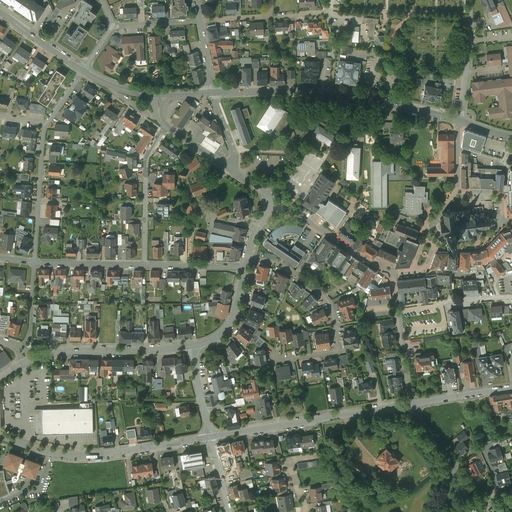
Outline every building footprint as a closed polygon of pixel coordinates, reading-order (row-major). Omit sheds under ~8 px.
[(1,0),(15,10),(36,25),(47,10),(34,0),(1,0)] [(74,0),(59,0),(58,1),(59,4),(56,7),(62,11),(63,8),(76,3),(74,0)] [(85,0),(79,9),(81,10),(74,19),(80,23),(84,26),(88,19),(92,21),(97,14),(90,10),(93,5),(85,0)] [(184,0),(175,0),(175,5),(173,5),(173,14),(187,14),(186,2),(185,2),(184,0)] [(492,0),(480,0),(485,12),(490,10),(496,8),(492,0)] [(234,3),(226,4),(227,13),(237,13),(236,9),(236,3),(234,3)] [(506,11),(504,12),(501,6),(499,3),(496,4),(497,7),(496,8),(490,10),(490,11),(491,11),(492,15),(499,12),(503,21),(505,25),(511,22),(507,11),(506,11)] [(165,5),(152,6),(153,16),(158,16),(158,15),(165,15),(165,5)] [(56,7),(46,24),(51,27),(62,11),(56,7)] [(137,7),(124,8),(125,18),(137,17),(137,7)] [(499,12),(492,15),(496,24),(503,21),(499,12)] [(384,36),(378,35),(377,36),(375,34),(375,23),(378,24),(379,19),(364,17),(364,22),(369,23),(368,35),(375,40),(374,40),(377,46),(383,46),(385,44),(385,39),(384,36)] [(282,22),(275,22),(275,31),(281,31),(281,30),(288,30),(287,24),(287,21),(282,21),(282,22)] [(323,22),(307,23),(308,32),(312,31),(312,33),(317,33),(317,31),(323,31),(323,22)] [(80,23),(72,34),(68,30),(63,37),(77,47),(82,41),(81,40),(89,29),(84,26),(80,23)] [(263,23),(250,24),(251,34),(263,34),(264,33),(263,29),(263,23)] [(216,24),(207,26),(208,29),(207,29),(209,40),(225,37),(229,36),(227,26),(219,28),(220,32),(218,33),(216,24)] [(185,30),(170,31),(171,41),(171,44),(179,43),(179,40),(185,39),(185,40),(186,40),(185,30)] [(122,37),(122,38),(120,38),(119,38),(117,35),(113,36),(111,38),(111,42),(109,45),(106,48),(107,49),(106,51),(104,50),(98,59),(99,59),(98,61),(100,63),(99,65),(101,66),(100,68),(105,71),(106,69),(110,72),(114,66),(110,63),(113,59),(117,62),(121,56),(117,53),(119,51),(117,50),(119,47),(122,47),(122,49),(125,49),(125,54),(132,53),(132,48),(136,48),(137,60),(145,60),(144,48),(143,35),(131,36),(127,37),(127,36),(122,37)] [(160,36),(150,36),(151,59),(155,59),(158,59),(158,58),(161,58),(161,51),(162,51),(162,44),(161,44),(160,36)] [(15,43),(5,37),(2,42),(0,44),(9,51),(15,43)] [(220,41),(210,43),(212,55),(222,53),(221,47),(220,41)] [(174,46),(170,47),(169,43),(165,44),(167,55),(175,54),(174,46)] [(314,43),(299,44),(299,52),(308,51),(308,52),(311,52),(315,51),(314,43)] [(511,45),(510,45),(510,46),(507,46),(508,46),(504,47),(505,59),(501,59),(501,62),(509,61),(510,66),(508,67),(508,69),(510,69),(511,78),(501,79),(501,78),(496,79),(496,80),(492,80),(492,79),(487,80),(487,81),(483,81),(483,80),(473,81),(473,83),(471,83),(472,87),(471,87),(471,91),(472,91),(473,96),(475,96),(475,102),(478,102),(478,103),(482,102),(482,101),(485,101),(485,95),(487,95),(486,94),(490,94),(490,95),(494,94),(494,93),(497,93),(497,92),(498,92),(499,96),(497,97),(498,100),(499,100),(500,106),(488,107),(489,110),(487,111),(488,115),(489,115),(489,117),(501,116),(501,118),(506,117),(506,118),(510,118),(510,117),(511,116),(511,98),(511,94),(511,95),(511,90),(511,45)] [(30,54),(20,46),(13,56),(14,56),(14,55),(20,58),(19,59),(24,63),(30,54)] [(191,54),(187,54),(187,55),(190,66),(195,65),(201,64),(198,52),(191,54)] [(500,53),(486,54),(488,65),(499,64),(498,63),(501,62),(501,64),(502,64),(501,62),(501,59),(500,53)] [(45,63),(35,57),(30,65),(34,67),(40,71),(45,63)] [(222,57),(213,59),(216,71),(224,69),(222,57)] [(315,61),(305,61),(304,71),(302,70),(301,80),(305,81),(306,80),(309,80),(309,81),(309,80),(312,80),(312,81),(313,81),(317,82),(317,74),(318,74),(318,72),(319,72),(319,62),(315,61)] [(355,63),(343,61),(343,62),(339,61),(339,65),(337,77),(337,81),(340,82),(353,83),(357,84),(357,80),(359,67),(359,64),(355,63)] [(249,69),(244,69),(245,84),(254,84),(253,71),(253,68),(252,62),(248,62),(249,69)] [(202,69),(195,70),(195,65),(190,66),(191,71),(192,71),(195,83),(204,82),(202,69)] [(279,67),(271,67),(271,84),(285,84),(284,74),(279,75),(279,67)] [(24,69),(19,76),(22,78),(27,71),(24,69)] [(48,85),(38,99),(47,106),(57,91),(56,91),(66,76),(57,69),(47,84),(46,83),(45,84),(48,85)] [(267,72),(257,72),(258,84),(268,84),(267,72)] [(435,87),(425,85),(423,98),(428,99),(435,100),(440,100),(440,96),(441,96),(442,92),(441,92),(442,88),(440,87),(441,83),(435,82),(435,87)] [(98,91),(87,84),(81,92),(87,96),(92,99),(98,91)] [(76,95),(73,100),(74,101),(69,109),(67,108),(64,113),(74,120),(77,116),(80,117),(86,108),(84,107),(87,102),(76,95)] [(8,99),(0,97),(0,107),(7,108),(8,99)] [(28,100),(16,98),(15,109),(20,110),(20,108),(27,109),(28,100)] [(185,101),(179,111),(177,109),(173,115),(175,116),(172,121),(182,128),(186,123),(190,122),(189,118),(196,108),(185,101)] [(285,110),(272,102),(257,125),(270,133),(278,138),(285,127),(293,115),(285,110)] [(40,105),(31,103),(29,112),(45,115),(46,109),(46,108),(40,105)] [(231,109),(238,129),(236,129),(240,140),(241,139),(243,144),(252,141),(244,119),(250,116),(247,108),(241,110),(239,106),(231,109)] [(108,108),(107,108),(107,109),(102,117),(102,116),(108,120),(108,121),(112,124),(118,115),(117,115),(111,111),(108,108)] [(139,119),(128,111),(127,111),(122,119),(125,121),(126,122),(124,124),(127,126),(129,124),(134,127),(139,119)] [(211,120),(204,116),(199,124),(206,128),(211,120)] [(122,119),(114,131),(119,134),(125,126),(122,124),(125,121),(122,119)] [(216,119),(211,120),(206,128),(203,133),(205,134),(214,140),(219,143),(220,144),(222,144),(224,143),(224,141),(222,134),(219,126),(216,119)] [(342,135),(321,121),(312,134),(333,147),(342,135)] [(156,131),(144,122),(139,130),(145,135),(151,139),(156,131)] [(69,126),(55,125),(55,134),(64,135),(64,136),(68,136),(69,126)] [(17,128),(5,126),(3,136),(8,137),(9,136),(15,137),(17,128)] [(394,129),(391,129),(390,132),(390,142),(388,142),(388,147),(400,147),(400,141),(403,141),(403,137),(403,132),(400,132),(400,128),(394,129)] [(29,130),(24,129),(23,135),(22,140),(28,141),(26,149),(34,150),(35,147),(34,147),(35,140),(36,140),(37,134),(36,134),(37,131),(29,129),(29,130)] [(464,132),(463,133),(462,147),(480,153),(486,136),(468,130),(467,130),(465,131),(464,132)] [(214,140),(205,134),(199,143),(213,152),(219,143),(214,140)] [(453,134),(439,134),(438,134),(438,135),(438,143),(438,144),(441,144),(441,167),(427,167),(427,174),(426,173),(425,175),(427,175),(427,176),(454,175),(454,167),(454,143),(454,134),(453,134)] [(145,135),(135,148),(135,149),(137,150),(141,153),(151,139),(145,135)] [(174,144),(171,142),(171,143),(164,139),(159,146),(163,149),(171,155),(171,154),(175,157),(181,150),(173,145),(174,144)] [(61,146),(51,145),(50,154),(57,154),(60,154),(61,146)] [(360,147),(348,146),(346,178),(359,179),(360,147)] [(114,152),(107,150),(105,160),(110,161),(110,158),(120,160),(121,158),(125,159),(125,156),(126,156),(126,155),(114,152)] [(161,154),(157,151),(153,156),(158,159),(161,154)] [(126,156),(125,156),(125,159),(125,161),(128,161),(128,163),(128,167),(130,167),(137,167),(137,156),(126,156)] [(33,158),(24,157),(24,158),(22,158),(22,161),(24,162),(23,168),(32,169),(33,158)] [(196,157),(187,165),(190,169),(200,162),(196,157)] [(373,208),(387,208),(387,173),(394,173),(394,158),(372,159),(373,208)] [(477,163),(471,163),(471,161),(468,161),(468,163),(467,163),(467,171),(469,183),(469,187),(480,187),(480,180),(478,168),(477,163)] [(61,166),(50,165),(49,174),(60,175),(61,166)] [(128,167),(121,169),(119,169),(120,172),(122,173),(123,178),(129,176),(132,175),(131,173),(130,167),(128,167)] [(502,191),(502,192),(503,192),(505,193),(507,193),(507,202),(507,205),(506,205),(507,215),(508,216),(511,215),(511,167),(510,168),(510,172),(509,172),(507,183),(506,183),(504,183),(503,183),(503,185),(502,191)] [(496,169),(478,168),(480,180),(480,187),(494,188),(496,173),(496,169)] [(321,172),(310,189),(311,190),(309,193),(303,202),(302,203),(312,209),(314,211),(315,210),(322,200),(324,197),(324,198),(335,181),(321,172)] [(496,173),(494,188),(502,191),(503,185),(503,183),(504,174),(500,174),(496,173)] [(168,174),(165,174),(163,174),(163,179),(165,179),(165,182),(161,185),(158,185),(159,184),(154,184),(154,186),(153,186),(153,192),(154,192),(154,194),(157,194),(158,195),(164,195),(164,194),(167,194),(167,195),(167,189),(168,188),(174,188),(173,188),(173,185),(174,184),(174,178),(173,177),(173,175),(174,175),(172,174),(168,174)] [(191,186),(190,186),(195,197),(208,191),(204,180),(198,183),(191,186)] [(136,183),(128,183),(128,184),(125,184),(125,188),(128,188),(127,195),(136,195),(136,183)] [(31,186),(23,185),(21,185),(15,185),(15,190),(22,190),(22,195),(31,196),(31,191),(30,191),(31,186)] [(414,193),(412,193),(412,192),(405,192),(405,196),(404,196),(405,198),(404,199),(405,201),(404,201),(405,203),(404,204),(405,206),(403,206),(405,209),(408,209),(408,215),(422,216),(423,209),(421,209),(422,202),(427,202),(428,192),(425,191),(425,186),(415,185),(414,193)] [(57,188),(48,188),(47,198),(56,198),(57,193),(60,193),(60,189),(57,189),(57,188)] [(247,196),(233,199),(235,208),(233,208),(233,211),(236,211),(237,217),(244,216),(244,215),(247,215),(246,213),(250,212),(249,208),(248,200),(247,196)] [(325,202),(322,200),(315,210),(314,211),(337,226),(347,210),(328,197),(325,202)] [(30,203),(23,202),(22,205),(18,204),(18,213),(21,214),(29,215),(30,203)] [(169,204),(158,203),(158,216),(169,216),(169,212),(168,212),(168,204),(169,204)] [(58,205),(47,204),(46,216),(55,217),(56,211),(57,211),(58,205)] [(196,204),(186,206),(188,214),(198,212),(196,204)] [(131,207),(122,206),(121,214),(121,218),(122,218),(131,218),(131,213),(131,207)] [(444,211),(443,211),(444,212),(443,212),(443,213),(442,213),(442,214),(444,214),(444,217),(442,217),(441,217),(441,218),(441,219),(440,218),(440,219),(441,219),(441,220),(440,221),(441,222),(440,222),(440,223),(441,223),(441,231),(441,232),(442,232),(442,233),(443,233),(443,232),(444,232),(443,232),(444,233),(445,234),(446,234),(446,233),(447,239),(445,239),(445,240),(447,240),(447,241),(456,240),(456,239),(457,239),(464,238),(464,240),(465,240),(465,238),(472,237),(472,239),(473,239),(473,237),(474,237),(474,236),(472,236),(472,233),(479,232),(479,234),(480,234),(480,228),(484,227),(484,229),(485,229),(485,227),(488,227),(489,228),(490,228),(489,226),(491,224),(493,224),(493,223),(491,223),(491,220),(492,219),(492,218),(491,219),(488,217),(488,215),(488,212),(487,212),(484,212),(485,212),(484,211),(483,212),(478,213),(478,212),(477,212),(477,211),(476,209),(470,210),(470,208),(469,208),(469,210),(462,210),(462,209),(461,209),(461,210),(455,211),(454,211),(453,210),(452,210),(453,211),(450,211),(450,209),(447,210),(447,212),(444,212),(444,211)] [(226,209),(217,213),(219,218),(228,214),(226,209)] [(354,225),(347,221),(338,234),(353,244),(358,236),(358,235),(350,230),(354,225)] [(246,229),(214,222),(212,231),(233,236),(233,238),(243,241),(244,237),(245,237),(245,233),(246,229)] [(139,224),(129,223),(129,233),(139,233),(139,224)] [(282,225),(276,228),(273,230),(270,234),(271,234),(269,236),(268,235),(266,237),(265,240),(263,244),(296,266),(305,252),(295,245),(291,251),(277,242),(278,240),(276,239),(277,239),(281,241),(282,240),(283,241),(285,239),(286,238),(288,238),(288,236),(290,236),(291,236),(291,238),(293,238),(294,238),(295,237),(296,238),(303,227),(297,224),(290,223),(282,225)] [(384,225),(379,223),(376,230),(381,233),(384,225)] [(407,227),(397,224),(394,232),(403,236),(407,227)] [(418,231),(407,227),(403,236),(404,234),(407,235),(406,237),(407,237),(414,241),(418,231)] [(511,227),(510,228),(510,229),(501,233),(509,241),(511,240),(511,227)] [(28,233),(17,228),(16,240),(18,241),(21,234),(26,237),(28,233)] [(58,228),(44,228),(44,236),(45,236),(44,242),(50,242),(50,235),(52,235),(52,236),(53,236),(57,236),(57,237),(58,237),(58,228)] [(406,237),(404,236),(403,236),(394,232),(389,230),(385,241),(399,247),(397,251),(398,251),(397,256),(396,256),(396,258),(393,266),(409,265),(418,242),(414,241),(407,237),(406,237)] [(206,233),(197,231),(196,238),(205,240),(206,233)] [(233,236),(212,231),(209,243),(210,243),(213,243),(232,243),(233,238),(233,236)] [(176,232),(168,232),(168,239),(168,244),(174,244),(174,242),(176,242),(176,236),(176,232)] [(13,236),(4,234),(4,233),(2,248),(11,249),(13,234),(13,236)] [(498,236),(489,245),(488,245),(486,248),(495,259),(496,259),(494,257),(497,253),(501,249),(506,253),(507,251),(510,254),(511,253),(511,251),(511,243),(511,244),(509,241),(501,233),(500,233),(498,235),(498,236)] [(26,237),(21,234),(18,241),(22,242),(19,250),(27,254),(27,253),(29,254),(30,250),(30,248),(29,248),(30,245),(27,244),(29,238),(26,237)] [(358,236),(352,245),(359,251),(364,244),(361,241),(362,239),(358,236)] [(106,238),(106,245),(106,256),(115,256),(116,238),(106,238)] [(322,241),(315,251),(309,260),(320,268),(328,256),(326,255),(329,250),(331,252),(336,245),(335,245),(331,242),(330,243),(327,241),(324,239),(322,241)] [(159,241),(152,240),(152,247),(154,247),(153,257),(162,257),(162,246),(159,246),(159,241)] [(133,241),(128,241),(128,244),(127,244),(126,248),(126,256),(135,256),(135,247),(133,247),(133,241)] [(176,242),(174,242),(174,244),(174,246),(174,253),(183,253),(183,242),(181,242),(176,242)] [(232,243),(213,243),(213,248),(217,248),(218,248),(223,249),(231,251),(232,245),(233,243),(232,243)] [(370,246),(365,243),(360,251),(372,259),(374,258),(378,251),(372,247),(372,246),(370,245),(370,246)] [(242,247),(232,245),(231,251),(229,257),(230,257),(236,259),(239,260),(242,247)] [(327,260),(331,263),(336,266),(340,261),(338,260),(339,259),(347,265),(349,267),(355,258),(352,257),(336,245),(330,255),(327,260)] [(207,247),(193,246),(193,258),(207,259),(207,247)] [(495,259),(486,248),(486,247),(479,251),(483,262),(483,263),(484,264),(488,262),(487,261),(491,259),(493,261),(495,259)] [(99,248),(87,248),(87,255),(98,256),(99,248)] [(396,256),(380,248),(378,251),(374,258),(393,266),(396,258),(396,256)] [(479,251),(470,252),(470,258),(471,259),(472,268),(476,267),(477,270),(485,269),(482,263),(483,263),(483,262),(479,251)] [(448,252),(438,252),(436,253),(431,268),(443,269),(445,262),(448,253),(448,252)] [(470,252),(461,252),(460,268),(466,268),(466,271),(469,271),(469,268),(470,258),(470,252)] [(450,254),(449,255),(447,268),(453,268),(452,271),(453,271),(456,271),(457,271),(457,256),(454,256),(454,255),(453,255),(453,254),(452,254),(451,254),(450,254)] [(344,273),(344,274),(346,275),(348,276),(359,261),(355,258),(349,267),(344,273)] [(340,261),(336,266),(333,271),(337,274),(338,273),(339,274),(340,271),(344,273),(349,267),(347,265),(339,259),(338,260),(340,261)] [(493,261),(491,262),(495,268),(499,264),(496,259),(495,259),(493,261)] [(368,267),(359,261),(354,269),(360,274),(362,275),(368,267)] [(511,269),(506,261),(500,265),(504,271),(505,271),(511,269)] [(495,268),(493,269),(498,275),(504,271),(500,265),(499,264),(495,268)] [(269,267),(259,265),(258,269),(257,269),(256,273),(257,274),(256,277),(258,277),(264,279),(266,279),(269,267)] [(368,267),(356,285),(364,291),(367,287),(370,281),(376,273),(368,267)] [(25,271),(10,269),(9,278),(16,279),(16,281),(19,281),(24,282),(25,271)] [(50,269),(39,269),(39,278),(44,278),(49,278),(50,269)] [(66,269),(57,269),(57,277),(56,277),(56,280),(56,284),(61,284),(61,277),(66,278),(66,269)] [(360,274),(354,269),(347,279),(353,283),(355,280),(360,274)] [(84,270),(74,270),(74,276),(74,287),(79,287),(79,279),(84,279),(84,274),(84,270)] [(120,270),(108,270),(108,279),(108,284),(108,283),(113,283),(113,279),(118,279),(120,279),(120,277),(120,270)] [(143,271),(134,271),(134,279),(132,279),(132,288),(140,288),(140,292),(142,292),(142,286),(143,271)] [(160,271),(151,271),(151,280),(156,280),(159,280),(159,279),(160,271)] [(180,271),(168,271),(167,281),(169,281),(168,286),(173,286),(173,281),(179,281),(180,271)] [(194,271),(182,271),(182,280),(182,285),(188,285),(188,287),(193,288),(194,271)] [(234,284),(237,273),(228,271),(227,276),(220,274),(219,281),(234,284)] [(450,272),(437,271),(438,282),(451,282),(450,272)] [(288,277),(277,273),(276,272),(274,277),(275,277),(272,285),(283,290),(286,284),(288,281),(287,281),(288,277)] [(435,276),(425,277),(428,297),(438,295),(436,283),(435,276)] [(425,277),(397,280),(398,292),(403,292),(421,290),(426,289),(425,277)] [(462,280),(464,294),(477,292),(476,279),(471,279),(471,278),(468,278),(468,280),(462,280)] [(300,285),(296,283),(296,284),(291,291),(290,293),(298,299),(305,288),(300,284),(300,285)] [(370,289),(371,294),(369,296),(371,298),(372,299),(391,296),(390,286),(380,288),(370,289)] [(232,291),(222,289),(220,297),(220,301),(229,303),(232,291)] [(258,294),(253,292),(249,302),(252,303),(257,305),(262,307),(266,297),(263,296),(258,294)] [(318,300),(311,293),(311,294),(308,297),(302,303),(309,309),(312,306),(312,307),(318,300)] [(353,297),(338,301),(341,310),(343,309),(345,319),(355,316),(352,307),(355,306),(353,297)] [(218,301),(217,308),(215,314),(226,317),(227,313),(228,308),(229,304),(218,301)] [(490,306),(491,317),(502,316),(501,305),(490,306)] [(41,307),(40,307),(40,308),(38,310),(38,317),(47,317),(47,309),(47,307),(41,307)] [(318,311),(311,314),(311,315),(313,314),(315,319),(314,320),(316,323),(328,317),(326,314),(325,311),(325,312),(323,308),(323,309),(318,311)] [(463,330),(458,308),(449,310),(454,332),(463,330)] [(481,308),(469,309),(469,317),(469,319),(473,319),(474,321),(478,321),(478,319),(482,318),(481,308)] [(62,310),(54,310),(54,309),(53,323),(53,339),(56,339),(56,330),(66,330),(66,324),(69,324),(69,316),(61,316),(62,310)] [(469,309),(460,310),(463,318),(469,317),(469,309)] [(263,315),(253,310),(252,310),(250,310),(245,321),(247,322),(247,323),(257,327),(263,315)] [(96,316),(88,315),(88,319),(86,319),(85,330),(85,340),(88,340),(92,340),(96,340),(96,331),(96,320),(96,316)] [(158,320),(152,321),(152,326),(150,326),(150,332),(149,332),(149,342),(160,341),(159,332),(158,332),(158,320)] [(392,331),(387,332),(387,327),(394,326),(393,320),(380,322),(382,333),(384,345),(394,344),(394,342),(396,341),(395,335),(393,336),(392,331)] [(21,324),(13,321),(13,322),(11,321),(9,329),(10,330),(10,332),(18,335),(21,324)] [(279,325),(267,327),(266,330),(269,329),(270,336),(280,335),(279,330),(280,330),(279,325)] [(186,326),(178,327),(179,338),(193,336),(191,326),(186,326)] [(253,335),(242,326),(236,335),(246,343),(253,335)] [(280,330),(279,330),(280,335),(281,341),(293,339),(292,333),(291,328),(280,330)] [(351,329),(348,330),(344,331),(345,338),(343,338),(344,341),(346,348),(350,347),(350,349),(358,348),(357,346),(358,346),(357,343),(358,343),(358,339),(357,339),(356,336),(354,329),(351,330),(351,329)] [(47,330),(42,330),(42,339),(50,339),(51,330),(47,330)] [(66,330),(56,330),(56,339),(66,340),(67,330),(66,330)] [(75,330),(70,330),(70,340),(81,340),(81,330),(75,330)] [(127,332),(120,331),(120,333),(119,333),(118,339),(120,339),(120,341),(132,342),(132,332),(127,332)] [(165,332),(163,332),(164,341),(175,339),(174,331),(165,332)] [(138,332),(132,332),(132,342),(144,342),(144,332),(138,332)] [(292,333),(293,339),(294,345),(305,344),(304,337),(304,335),(303,335),(299,336),(299,332),(292,333)] [(323,333),(315,334),(317,349),(331,347),(330,340),(329,340),(329,339),(328,332),(323,333)] [(265,340),(260,336),(256,343),(255,344),(260,347),(265,340)] [(241,352),(233,342),(231,344),(229,344),(229,345),(226,347),(232,354),(234,357),(241,352)] [(265,349),(256,350),(257,353),(253,354),(253,355),(254,355),(255,363),(255,364),(267,362),(266,359),(265,353),(265,349)] [(0,353),(0,368),(11,361),(4,351),(0,353)] [(433,352),(427,353),(427,355),(421,356),(420,352),(415,353),(415,356),(417,369),(419,369),(419,374),(434,372),(433,367),(435,367),(435,363),(438,363),(437,358),(434,358),(433,354),(433,352)] [(234,357),(232,354),(228,357),(230,361),(229,361),(230,362),(232,364),(237,360),(234,357)] [(347,354),(339,356),(340,357),(341,364),(341,365),(349,364),(347,354)] [(491,356),(486,357),(486,356),(478,358),(480,368),(482,368),(482,371),(485,370),(486,377),(491,376),(491,377),(494,376),(498,375),(498,372),(501,371),(501,367),(497,368),(497,365),(501,365),(501,360),(503,360),(502,354),(491,356)] [(185,356),(174,358),(175,358),(176,368),(176,371),(183,371),(187,370),(186,364),(185,364),(185,356)] [(331,357),(328,358),(328,359),(324,360),(324,362),(325,368),(326,370),(326,371),(326,370),(331,369),(331,370),(331,369),(338,368),(338,367),(337,364),(336,358),(332,359),(332,358),(331,357)] [(174,358),(162,359),(163,369),(161,369),(162,375),(171,374),(170,368),(176,368),(175,358),(174,358)] [(398,358),(391,359),(385,360),(386,366),(392,365),(393,371),(395,371),(400,370),(400,366),(398,358)] [(82,360),(76,359),(76,360),(70,360),(70,370),(70,371),(77,371),(80,371),(80,377),(86,377),(86,371),(89,371),(89,370),(89,360),(82,360)] [(99,360),(90,360),(89,360),(89,370),(95,370),(95,371),(99,371),(99,360)] [(112,360),(102,360),(102,376),(107,376),(107,369),(112,369),(112,360)] [(124,360),(112,360),(112,369),(112,377),(116,377),(116,370),(124,370),(124,360)] [(134,360),(124,360),(124,370),(134,370),(134,360)] [(154,360),(144,360),(144,368),(145,368),(145,369),(143,369),(143,380),(145,380),(151,380),(151,374),(151,373),(150,373),(149,373),(149,368),(150,368),(151,368),(154,368),(154,360)] [(374,371),(371,360),(366,362),(370,372),(374,371)] [(318,364),(314,364),(314,363),(313,363),(312,361),(310,362),(310,361),(307,362),(301,363),(302,368),(303,375),(309,374),(311,372),(312,372),(313,377),(321,376),(318,364)] [(289,365),(276,368),(277,373),(278,379),(291,376),(289,365)] [(454,365),(445,366),(445,370),(442,371),(444,382),(456,381),(455,374),(455,371),(454,365)] [(467,367),(463,368),(465,380),(476,379),(474,366),(467,367)] [(70,370),(55,370),(55,377),(60,377),(60,378),(72,378),(72,382),(77,382),(77,371),(70,371),(70,370)] [(227,373),(221,375),(223,383),(230,381),(229,379),(227,373)] [(221,375),(212,377),(213,383),(216,392),(224,390),(227,389),(232,388),(231,384),(230,381),(223,383),(221,375)] [(249,386),(250,387),(242,388),(244,398),(260,396),(256,377),(254,377),(255,379),(252,379),(253,385),(249,386)] [(372,381),(363,382),(362,378),(356,379),(357,385),(359,385),(360,393),(361,392),(360,392),(369,391),(374,390),(372,381)] [(338,387),(330,388),(332,402),(343,400),(340,387),(338,387)] [(215,393),(212,393),(205,395),(206,399),(205,399),(207,403),(208,406),(217,403),(216,399),(219,398),(221,398),(222,398),(223,398),(224,397),(225,396),(224,390),(216,392),(215,393)] [(511,392),(503,394),(504,402),(508,401),(511,400),(511,392)] [(268,393),(261,394),(262,398),(260,398),(261,404),(262,414),(271,412),(269,402),(268,393)] [(503,394),(489,397),(491,404),(495,404),(499,403),(504,402),(503,394)] [(80,403),(80,408),(42,409),(42,433),(38,434),(39,434),(93,433),(93,408),(89,408),(89,403),(80,403)] [(189,404),(180,407),(182,416),(183,415),(183,417),(186,416),(186,414),(191,413),(189,404)] [(233,407),(231,407),(230,404),(223,406),(226,414),(227,413),(232,416),(233,419),(227,420),(228,429),(240,428),(237,411),(234,410),(233,407)] [(146,427),(141,428),(142,429),(141,429),(143,438),(152,437),(151,428),(150,424),(146,425),(146,427)] [(464,431),(457,436),(461,442),(462,440),(463,441),(469,437),(464,431)] [(300,434),(286,436),(288,447),(294,446),(301,445),(300,436),(300,434)] [(313,434),(300,436),(301,445),(302,446),(309,445),(309,444),(314,444),(313,434)] [(113,435),(104,437),(105,445),(114,443),(113,435)] [(264,439),(260,440),(260,441),(251,442),(253,452),(263,450),(263,451),(275,449),(273,440),(264,441),(264,439)] [(243,440),(232,443),(234,453),(245,451),(243,440)] [(461,442),(454,447),(460,455),(465,451),(465,452),(468,449),(468,448),(463,441),(462,440),(461,442)] [(229,443),(227,444),(225,443),(223,444),(222,445),(218,446),(220,456),(222,456),(223,455),(224,457),(227,456),(227,454),(232,453),(229,443)] [(488,455),(491,463),(503,459),(501,452),(500,452),(498,447),(492,450),(493,453),(488,455)] [(386,448),(376,458),(380,462),(377,464),(383,469),(386,472),(388,470),(389,471),(395,465),(396,465),(399,463),(399,461),(386,448)] [(200,450),(177,454),(180,469),(180,471),(203,467),(200,450)] [(481,451),(475,456),(478,461),(479,460),(480,463),(485,461),(481,451)] [(22,457),(9,452),(4,465),(9,467),(9,468),(8,468),(7,468),(6,469),(6,470),(6,471),(4,471),(4,469),(0,469),(0,497),(10,493),(8,488),(6,482),(17,480),(18,478),(21,470),(22,470),(22,472),(35,477),(40,463),(27,458),(25,462),(21,461),(22,457)] [(227,456),(224,457),(223,455),(222,456),(224,466),(231,464),(228,455),(227,454),(227,456)] [(239,454),(234,455),(238,471),(243,470),(240,458),(239,458),(239,454)] [(173,456),(169,457),(161,459),(161,458),(163,469),(168,468),(169,468),(168,467),(174,466),(174,467),(175,467),(174,463),(173,456)] [(478,461),(470,464),(475,475),(485,470),(482,465),(481,465),(480,463),(479,460),(478,461)] [(152,462),(132,465),(134,477),(154,474),(154,471),(152,462)] [(364,470),(355,462),(352,465),(355,468),(354,470),(359,475),(364,470)] [(192,470),(193,477),(204,474),(203,467),(192,470)] [(510,470),(496,475),(496,474),(500,486),(503,485),(504,483),(511,479),(511,476),(510,470)] [(215,476),(205,479),(207,487),(217,484),(215,476)] [(178,479),(174,480),(176,489),(183,488),(182,479),(178,479)] [(217,484),(207,487),(208,490),(207,490),(207,493),(208,495),(209,494),(213,492),(214,494),(217,493),(217,491),(219,491),(217,484)] [(239,490),(238,485),(228,487),(229,490),(230,494),(231,498),(240,496),(240,495),(239,490)] [(321,487),(310,489),(312,501),(323,499),(321,487)] [(157,488),(147,490),(148,496),(149,496),(150,502),(159,501),(157,488)] [(247,488),(239,490),(240,495),(240,496),(241,499),(249,497),(247,488)] [(177,493),(172,495),(173,495),(174,499),(173,499),(176,507),(185,504),(182,492),(177,493)] [(133,493),(125,494),(126,501),(121,501),(122,509),(136,507),(133,493)] [(288,495),(278,497),(280,510),(293,508),(291,500),(290,500),(290,498),(291,498),(290,495),(288,495)] [(77,496),(68,497),(70,507),(78,505),(78,502),(77,496)] [(29,510),(25,502),(20,504),(23,509),(24,511),(29,510)]
